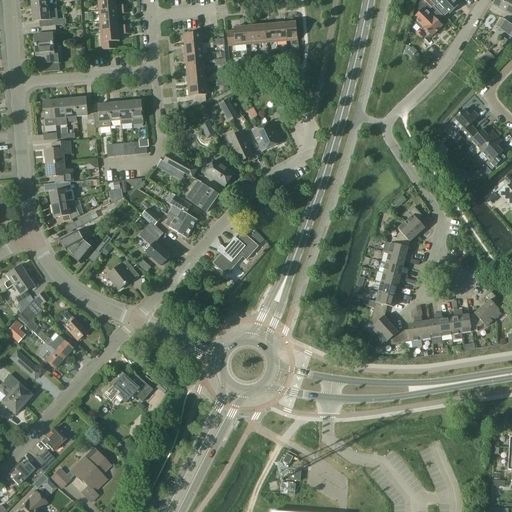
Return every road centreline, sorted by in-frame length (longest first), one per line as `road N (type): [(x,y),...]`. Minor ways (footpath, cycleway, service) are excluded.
road 1 (secondary): [(259,342),(294,272),(332,158),(370,0)]
road 2 (residential): [(437,239),(440,217),(383,128),(442,66),(484,0)]
road 3 (residential): [(134,322),(251,188),(300,157),(308,121)]
road 4 (residential): [(0,474),(134,322)]
road 5 (residential): [(15,83),(32,238)]
road 6 (residential): [(15,83),(154,71)]
road 7 (residential): [(32,238),(73,293),(134,322)]
road 8 (secondary): [(174,511),(235,393)]
road 9 (residential): [(111,169),(148,162),(160,143),(154,71)]
road 10 (tertiary): [(332,399),(384,400),(457,384)]
road 11 (tertiary): [(457,384),(333,381)]
road 12 (residential): [(437,239),(415,289),(422,302),(465,297),(468,287)]
